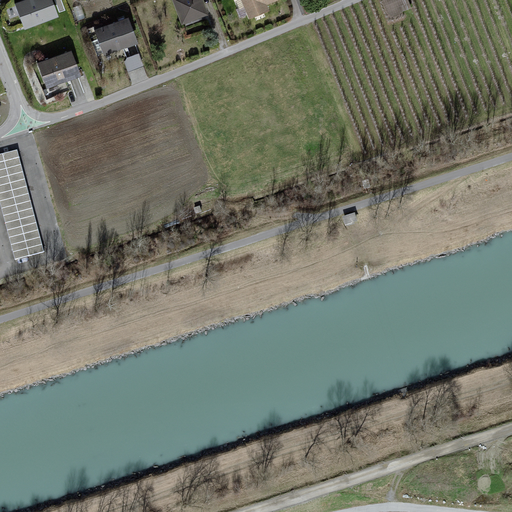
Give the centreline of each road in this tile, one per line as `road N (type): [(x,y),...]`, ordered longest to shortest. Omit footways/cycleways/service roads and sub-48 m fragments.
road 1 (track): [(0,319),(511,157)]
road 2 (residential): [(357,0),(57,117),(36,116),(15,91)]
road 3 (track): [(258,511),(511,429)]
